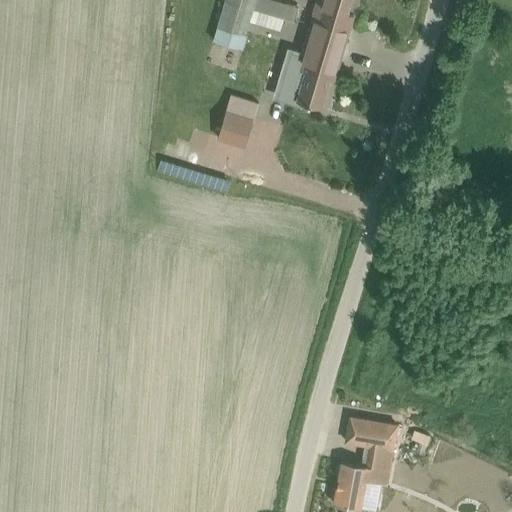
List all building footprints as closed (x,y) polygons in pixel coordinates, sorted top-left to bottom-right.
[(253,7),(229,0),(225,0),(214,40),(241,48),(253,7)] [(317,0),(311,24),(327,29),(329,23),(349,29),(353,14),(348,13),(351,0),(317,0)] [(327,29),(311,24),(301,55),(292,52),(280,94),(301,100),(320,106),(329,77),(334,79),(349,29),(329,23),(327,29)] [(465,46),(457,78),(473,83),(481,51),(465,46)] [(220,137),(243,144),(250,122),(227,115),(220,137)] [(161,144),(154,169),(175,175),(182,150),(161,144)] [(346,440),(370,444),(393,448),(397,423),(350,415),(346,440)] [(335,502),(361,506),(366,478),(387,482),(393,448),(370,444),(367,464),(343,460),(335,502)]
